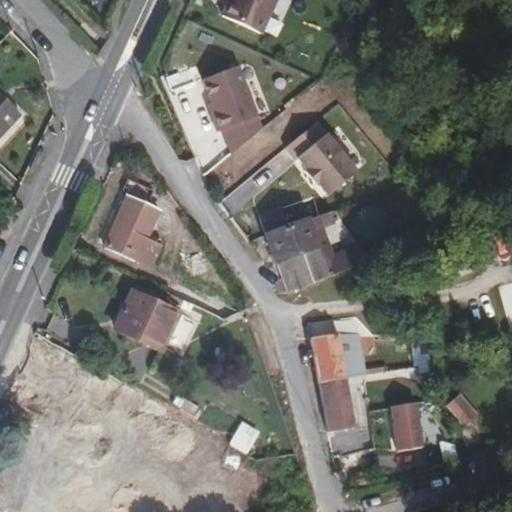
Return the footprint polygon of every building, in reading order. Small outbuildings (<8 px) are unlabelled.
[(220,0),(215,13),(263,34),(277,0),(220,0)] [(196,80),(226,147),(265,130),(235,63),(196,80)] [(0,141),(23,116),(0,94),(0,141)] [(327,197),(358,169),(324,130),(292,158),(327,197)] [(163,201),(139,190),(134,202),(157,213),(163,201)] [(150,236),(159,214),(157,213),(134,202),(131,200),(108,250),(136,263),(137,260),(152,266),(164,242),(150,236)] [(309,228),(320,224),(318,217),(263,236),(273,265),(317,250),(309,228)] [(327,279),(321,261),(317,250),(273,265),(287,294),(327,279)] [(327,279),(347,271),(341,253),(321,261),(327,279)] [(213,302),(178,285),(171,299),(207,315),(213,302)] [(181,317),(131,294),(118,322),(168,345),(181,317)] [(197,326),(217,335),(220,328),(216,326),(217,322),(202,316),(197,326)] [(168,345),(118,322),(114,332),(164,354),(168,345)] [(345,381),(365,377),(358,335),(337,336),(345,381)] [(353,428),(345,381),(337,336),(309,340),(326,434),(353,428)] [(69,442),(96,391),(60,372),(40,409),(42,410),(45,406),(47,407),(53,396),(72,406),(66,418),(70,420),(67,425),(72,428),(66,440),(69,442)] [(216,466),(221,456),(227,445),(125,386),(88,453),(120,471),(127,475),(192,511),(240,511),(248,483),(235,476),(216,466)] [(70,420),(66,418),(72,406),(53,396),(47,407),(45,406),(42,410),(40,409),(33,421),(66,440),(72,428),(67,425),(70,420)] [(458,433),(477,429),(468,399),(444,405),(453,417),(458,433)] [(395,450),(409,448),(403,402),(388,404),(395,450)] [(0,511),(17,511),(45,457),(56,460),(54,466),(108,494),(120,471),(88,453),(69,442),(66,440),(33,421),(0,491),(0,490),(0,511)] [(235,476),(241,467),(221,456),(216,466),(235,476)] [(192,511),(127,475),(101,507),(100,511),(192,511)]
